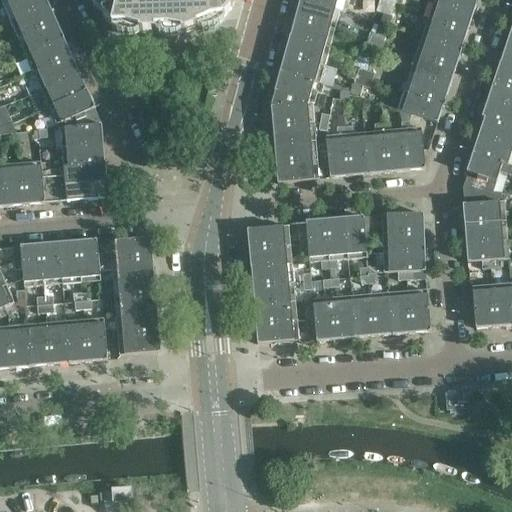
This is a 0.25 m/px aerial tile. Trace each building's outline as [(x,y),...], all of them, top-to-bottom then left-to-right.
[(46,0),(14,0),(8,3),(4,5),(11,22),(15,20),(49,5),(49,4),(46,0)] [(92,0),(93,3),(96,8),(100,12),(103,17),(113,26),(113,29),(118,32),(123,34),(129,35),(135,35),(140,32),(156,33),(161,35),(166,36),(172,37),(178,36),(182,33),(182,34),(198,28),(203,30),(209,29),(215,27),(220,24),(224,21),(223,18),(224,17),(233,7),(234,0),(92,0)] [(300,0),(300,1),(341,12),(343,0),(300,0)] [(400,1),(395,0),(391,0),(390,7),(397,9),(400,1)] [(435,0),(434,3),(474,16),(479,0),(435,0)] [(300,1),(296,17),(336,28),(341,12),(300,1)] [(434,3),(428,21),(468,34),(474,16),(434,3)] [(387,14),(390,7),(382,4),(380,11),(387,14)] [(49,5),(15,20),(11,22),(19,40),(23,38),(57,23),(49,5)] [(395,16),(397,9),(390,7),(387,14),(395,16)] [(296,17),(291,35),(331,46),(336,28),(296,17)] [(468,34),(428,21),(422,39),(462,53),(468,34)] [(57,23),(23,38),(19,40),(27,58),(31,56),(65,41),(64,40),(65,39),(57,23)] [(380,37),(372,34),(370,42),(378,44),(380,37)] [(291,35),(286,53),(327,64),(331,46),(291,35)] [(388,39),(380,37),(378,44),(385,47),(388,39)] [(422,39),(416,57),(456,71),(462,53),(422,39)] [(65,41),(31,56),(27,58),(34,74),(38,72),(72,57),(65,41)] [(378,44),(370,42),(368,50),(375,52),(378,44)] [(385,47),(378,44),(375,52),(383,54),(385,47)] [(511,48),(506,46),(500,64),(511,68),(511,48)] [(286,53),(281,71),(322,82),(327,64),(286,53)] [(72,57),(38,72),(34,74),(42,91),(46,89),(80,74),(80,73),(79,74),(72,57)] [(456,71),(416,57),(410,75),(450,89),(456,71)] [(511,68),(500,64),(494,82),(511,88),(511,68)] [(281,71),(271,108),(308,105),(314,104),(319,85),(321,86),(322,82),(281,71)] [(370,73),(362,71),(360,78),(367,80),(370,73)] [(377,75),(370,73),(367,80),(375,83),(377,75)] [(80,74),(46,89),(42,91),(49,108),(53,106),(88,91),(80,74)] [(410,75),(404,93),(444,107),(450,89),(410,75)] [(367,80),(360,78),(357,86),(365,88),(367,80)] [(375,83),(367,80),(365,88),(373,90),(375,83)] [(511,88),(494,82),(488,101),(511,108),(511,88)] [(365,88),(357,86),(353,92),(353,97),(362,99),(365,88)] [(88,91),(53,106),(49,108),(31,116),(34,123),(52,116),(57,127),(94,110),(96,109),(88,91)] [(352,93),(342,93),(342,101),(352,101),(352,93)] [(398,111),(403,113),(438,125),(444,107),(404,93),(398,111)] [(511,108),(488,101),(482,119),(485,120),(511,128),(511,108)] [(308,105),(271,108),(273,127),(315,123),(313,105),(308,105)] [(13,123),(5,106),(0,108),(0,132),(1,136),(12,134),(8,125),(13,123)] [(332,117),(325,116),(324,124),(331,125),(332,117)] [(336,137),(326,138),(328,152),(328,153),(329,161),(329,168),(330,179),(350,178),(346,136),(345,130),(345,117),(339,118),(336,130),(336,137)] [(511,128),(485,120),(479,137),(511,147),(511,128)] [(315,123),(273,127),(275,146),(317,143),(315,123)] [(331,125),(323,124),(322,132),(330,133),(331,125)] [(426,171),(422,129),(413,130),(412,124),(402,125),(403,131),(407,173),(426,171)] [(62,149),(66,149),(104,146),(102,126),(65,129),(60,131),(62,149)] [(378,133),(365,135),(369,176),(388,174),(384,133),(383,126),(378,127),(378,133)] [(383,126),(384,133),(388,174),(407,173),(403,131),(394,132),(393,126),(383,126)] [(345,130),(346,136),(350,178),(369,176),(365,135),(355,135),(355,129),(345,130)] [(46,130),(32,132),(33,139),(47,138),(46,130)] [(27,141),(26,133),(18,134),(18,142),(27,141)] [(511,147),(479,137),(473,154),(503,164),(503,165),(508,166),(511,154),(511,147)] [(328,153),(318,153),(317,143),(275,146),(276,165),(329,161),(328,153)] [(104,146),(66,149),(62,149),(64,168),(67,169),(106,166),(104,146)] [(467,173),(469,174),(497,183),(503,165),(503,164),(473,154),(467,173)] [(319,169),(329,168),(329,161),(276,165),(278,184),(310,181),(320,180),(319,169)] [(42,163),(22,165),(26,207),(45,205),(45,204),(43,173),(42,168),(42,163)] [(50,164),(42,163),(42,168),(43,173),(64,169),(63,163),(50,167),(50,164)] [(22,165),(3,167),(7,208),(26,207),(22,165)] [(64,169),(43,173),(45,204),(68,202),(68,203),(108,199),(106,166),(67,169),(64,169)] [(469,174),(464,189),(493,193),(497,183),(469,174)] [(493,193),(464,189),(465,205),(500,203),(504,203),(504,194),(493,193)] [(463,206),(465,225),(506,223),(504,203),(500,203),(465,205),(463,206)] [(387,217),(383,216),(383,235),(424,234),(424,215),(387,216),(387,217)] [(364,218),(345,220),(348,261),(367,259),(367,254),(365,228),(364,218)] [(330,271),(338,270),(337,262),(348,261),(345,220),(326,221),(330,271)] [(321,263),(322,272),(330,271),(326,221),(307,223),(307,227),(309,260),(310,260),(310,264),(321,263)] [(506,223),(465,225),(466,244),(508,242),(506,223)] [(248,231),(250,250),(291,246),(289,231),(289,228),(248,231)] [(424,234),(383,235),(384,254),(425,254),(424,234)] [(308,245),(307,237),(299,237),(300,245),(308,245)] [(111,247),(110,247),(111,263),(153,258),(152,239),(111,243),(111,247)] [(97,241),(78,242),(81,284),(101,282),(99,255),(98,246),(97,241)] [(78,242),(59,244),(62,286),(81,284),(78,242)] [(508,242),(466,244),(468,263),(510,261),(508,242)] [(59,244),(40,246),(43,288),(62,286),(59,244)] [(308,253),(308,245),(300,245),(300,253),(308,253)] [(40,246),(21,247),(22,259),(24,284),(25,289),(43,288),(40,246)] [(291,246),(250,250),(251,269),(292,265),(291,246)] [(22,259),(21,247),(12,248),(13,253),(13,259),(22,259)] [(425,254),(384,254),(384,274),(389,274),(389,275),(425,273),(425,254)] [(108,255),(100,256),(101,264),(109,263),(108,255)] [(153,258),(111,263),(113,281),(155,277),(153,258)] [(23,271),(22,259),(13,259),(14,271),(23,271)] [(490,262),(482,263),(483,271),(491,270),(490,262)] [(498,262),(490,262),(491,270),(499,270),(498,262)] [(109,263),(101,264),(102,271),(110,271),(109,263)] [(292,265),(251,269),(251,270),(252,270),(254,288),(294,284),(292,265)] [(383,274),(383,266),(375,266),(375,274),(383,274)] [(367,269),(359,269),(360,277),(368,277),(367,269)] [(407,274),(399,274),(399,282),(407,282),(407,274)] [(415,274),(407,274),(407,282),(415,282),(415,274)] [(425,282),(425,274),(415,274),(415,282),(425,282)] [(311,283),(310,275),(302,275),(303,283),(311,283)] [(369,277),(360,277),(361,286),(377,285),(377,275),(369,275),(369,277)] [(155,277),(113,281),(115,300),(157,296),(155,277)] [(330,281),(322,282),(323,290),(331,289),(330,281)] [(338,281),(330,281),(331,289),(339,289),(338,281)] [(311,290),(311,283),(303,283),(303,291),(311,290)] [(294,284),(254,288),(255,306),(254,306),(255,307),(296,303),(294,284)] [(511,299),(511,285),(492,287),(495,329),(511,327),(511,299)] [(6,286),(0,289),(0,310),(10,306),(15,304),(6,286)] [(492,287),(473,288),(476,330),(495,329),(492,287)] [(427,291),(408,293),(411,335),(430,333),(427,291)] [(112,293),(104,294),(104,302),(112,301),(112,293)] [(408,293),(389,295),(392,336),(411,335),(408,293)] [(389,295),(370,296),(373,338),(392,336),(389,295)] [(91,296),(83,297),(83,305),(91,304),(91,296)] [(157,296),(115,300),(117,319),(158,315),(157,296)] [(370,296),(351,298),(354,340),(373,338),(370,296)] [(83,297),(75,297),(75,305),(83,305),(83,297)] [(351,298),(332,300),(335,341),(354,340),(351,298)] [(54,299),(46,300),(47,308),(55,307),(54,299)] [(46,300),(38,301),(39,309),(47,308),(46,300)] [(314,306),(314,313),(317,342),(335,341),(332,300),(313,301),(314,306)] [(112,301),(104,302),(105,310),(113,309),(112,301)] [(24,302),(16,303),(17,312),(25,311),(24,302)] [(296,303),(255,307),(256,326),(297,322),(296,303)] [(91,304),(83,305),(84,313),(92,312),(91,304)] [(13,305),(5,309),(9,316),(16,313),(13,305)] [(83,305),(75,305),(76,313),(84,313),(83,305)] [(55,307),(47,308),(47,316),(55,315),(55,307)] [(47,308),(39,309),(39,316),(47,316),(47,308)] [(5,309),(0,311),(0,316),(2,320),(9,316),(5,309)] [(315,320),(314,312),(306,313),(307,321),(315,320)] [(158,315),(117,319),(118,338),(160,334),(158,315)] [(104,320),(84,322),(88,362),(107,361),(106,355),(104,325),(104,320)] [(315,328),(315,320),(307,321),(307,329),(315,328)] [(84,322),(66,323),(69,363),(69,364),(88,362),(84,322)] [(297,322),(256,326),(258,345),(299,341),(297,322)] [(66,323),(47,325),(51,365),(69,363),(66,323)] [(47,325),(28,327),(32,367),(51,365),(47,325)] [(28,327),(9,328),(13,370),(32,368),(31,367),(32,367),(28,327)] [(0,370),(13,370),(9,328),(0,329),(0,370)] [(115,331),(107,332),(107,340),(115,339),(115,331)] [(160,334),(118,338),(119,352),(120,352),(121,357),(162,353),(160,334)] [(115,339),(107,340),(108,348),(116,347),(115,339)] [(468,409),(467,394),(463,392),(449,393),(446,396),(448,411),(449,411),(450,414),(454,414),(454,416),(466,415),(466,409),(468,409)] [(131,488),(111,489),(113,505),(132,504),(131,488)]
